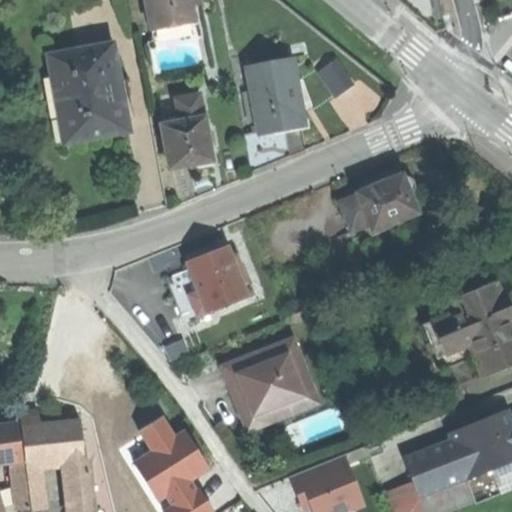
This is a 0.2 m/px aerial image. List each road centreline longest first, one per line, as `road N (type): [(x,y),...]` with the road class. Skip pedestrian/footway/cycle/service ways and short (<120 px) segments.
road 1 (residential): [(468,97),(409,133),(117,248),(88,258),(0,262)]
road 2 (secondary): [(468,97),(348,0)]
